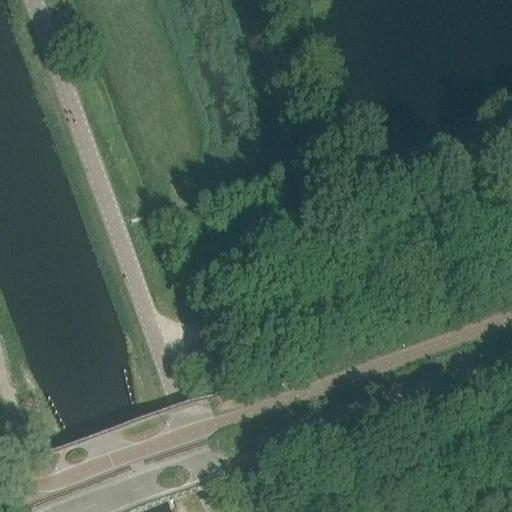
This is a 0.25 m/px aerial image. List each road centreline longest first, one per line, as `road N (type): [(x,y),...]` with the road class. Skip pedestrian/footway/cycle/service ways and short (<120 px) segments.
road 1 (unclassified): [(216,511),(34,0)]
road 2 (track): [(160,346),(511,224)]
